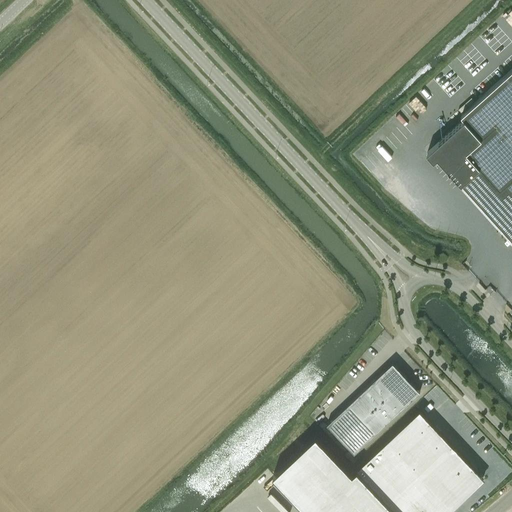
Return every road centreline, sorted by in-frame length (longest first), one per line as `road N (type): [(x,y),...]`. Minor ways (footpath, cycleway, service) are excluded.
road 1 (unknown): [(487,302),(503,284),(492,253),(405,146),(416,120),(492,41)]
road 2 (tertiary): [(143,0),(369,239)]
road 3 (tertiary): [(403,303),(421,342),(511,437)]
